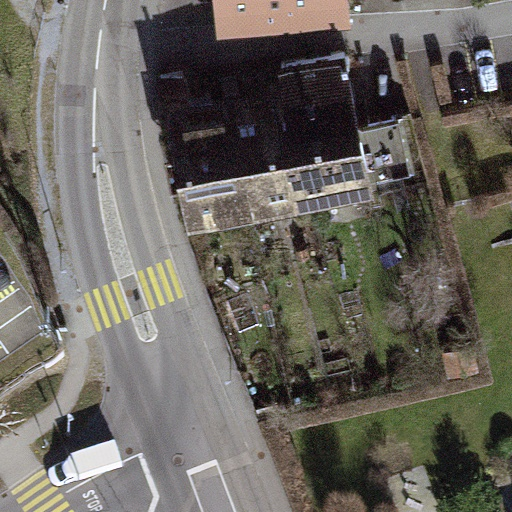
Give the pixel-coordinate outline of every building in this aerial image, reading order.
[(220,17),(218,0),(174,0),(170,19),(220,17)] [(218,0),(220,17),(222,34),(356,24),(353,0),(218,0)] [(279,74),(268,76),(295,194),(370,179),(370,177),(408,170),(397,113),(359,121),(343,45),(277,59),(279,74)] [(183,70),(160,75),(187,214),(250,202),(230,83),(188,93),(183,70)] [(268,76),(230,83),(250,202),(295,194),(268,76)] [(0,345),(36,318),(0,264),(0,345)] [(469,341),(437,349),(444,375),(475,367),(469,341)] [(511,511),(511,478),(496,483),(504,511),(511,511)]
